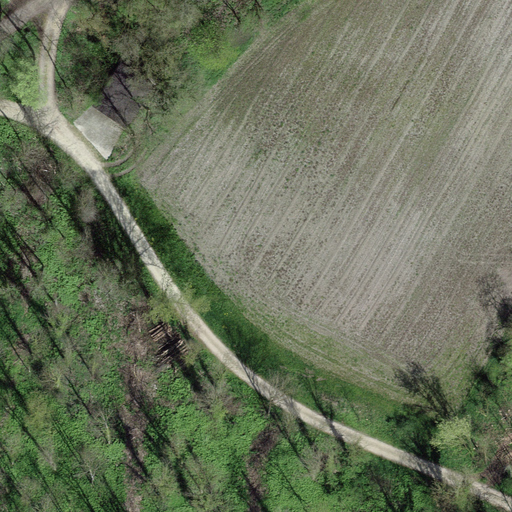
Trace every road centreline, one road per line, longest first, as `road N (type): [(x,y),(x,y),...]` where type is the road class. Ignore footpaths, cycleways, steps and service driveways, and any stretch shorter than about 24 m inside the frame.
road 1 (track): [(511,504),(336,431),(176,318),(48,119),(0,104)]
road 2 (track): [(48,119),(41,55),(58,0)]
